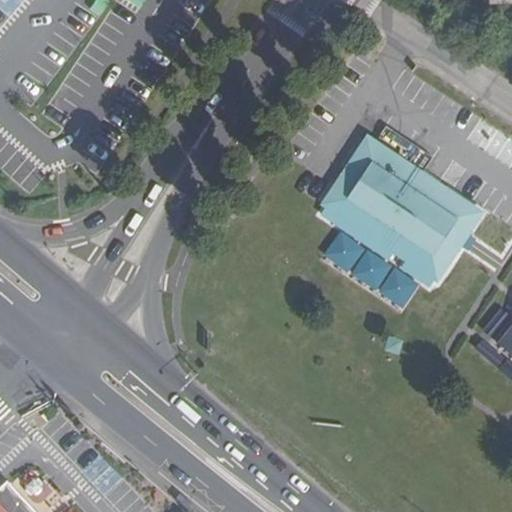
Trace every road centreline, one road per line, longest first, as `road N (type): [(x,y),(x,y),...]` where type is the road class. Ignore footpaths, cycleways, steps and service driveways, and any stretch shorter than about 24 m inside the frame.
road 1 (tertiary): [(225,109),(177,140),(105,223),(32,238),(0,232)]
road 2 (tertiary): [(225,109),(166,176),(79,318)]
road 3 (primary): [(46,346),(237,511)]
road 4 (tertiary): [(180,406),(155,339),(151,283),(159,244)]
road 5 (primary): [(304,511),(180,406)]
road 6 (tertiary): [(159,244),(225,109)]
road 7 (tertiary): [(303,0),(225,109)]
road 8 (primary): [(180,406),(79,318)]
road 9 (tertiary): [(79,318),(126,309),(159,244)]
